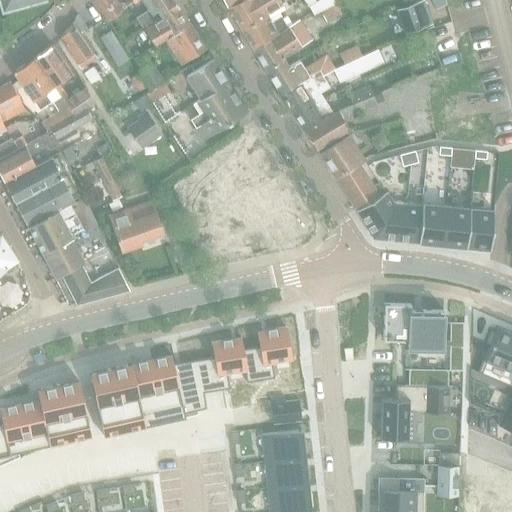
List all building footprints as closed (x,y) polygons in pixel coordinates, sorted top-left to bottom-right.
[(0,0),(0,7),(1,12),(45,0),(0,0)] [(118,3),(116,0),(94,0),(105,15),(108,19),(122,8),(121,7),(125,4),(122,0),(118,3)] [(147,8),(135,17),(142,27),(156,19),(157,20),(168,13),(165,8),(175,2),(174,0),(142,0),(145,4),(147,8)] [(278,0),(224,0),(228,6),(241,29),(267,14),(264,9),(267,7),(269,10),(280,3),(278,0)] [(320,11),(334,2),(333,0),(316,0),(307,5),(313,14),(320,11)] [(432,22),(423,0),(421,0),(396,9),(405,32),(432,22)] [(156,19),(142,27),(153,43),(164,37),(166,36),(167,37),(189,23),(175,2),(165,8),(168,13),(157,20),(156,19)] [(340,12),(334,2),(320,11),(325,21),(340,12)] [(78,31),(84,27),(76,14),(72,22),(59,37),(76,62),(82,71),(87,68),(84,63),(95,56),(92,52),(78,31)] [(286,27),(282,17),(272,22),(267,14),(241,29),(249,43),(253,49),(286,27)] [(267,71),(286,60),(283,56),(310,39),(299,19),(286,27),(253,49),(267,71)] [(166,36),(164,37),(180,63),(205,47),(189,23),(167,37),(166,36)] [(110,29),(98,36),(117,65),(128,58),(110,29)] [(52,44),(34,56),(53,85),(64,100),(69,97),(57,82),(72,73),(52,44)] [(377,49),(367,54),(343,65),(334,69),(335,69),(340,80),(383,60),(377,49)] [(153,88),(163,81),(150,61),(149,62),(143,52),(135,57),(141,67),(140,67),(150,84),(153,88)] [(326,55),(304,68),(300,60),(288,65),(286,60),(267,71),(280,92),(309,76),(320,71),(322,75),(335,69),(334,69),(326,55)] [(48,88),(64,108),(68,106),(64,100),(53,85),(34,56),(13,70),(32,99),(48,88)] [(200,97),(226,80),(212,58),(186,75),(200,97)] [(130,78),(138,90),(148,83),(140,70),(130,78)] [(280,92),(279,93),(290,111),(320,93),(319,92),(328,87),(322,76),(322,75),(320,71),(309,76),(280,92)] [(226,80),(200,97),(196,100),(208,118),(195,127),(203,139),(236,117),(234,115),(242,110),(242,105),(226,80)] [(0,85),(0,111),(20,101),(10,81),(0,85)] [(163,81),(153,88),(150,84),(143,89),(152,103),(170,92),(163,81)] [(350,92),(354,103),(372,95),(368,84),(350,92)] [(64,100),(68,106),(74,115),(87,106),(87,107),(92,115),(99,109),(95,102),(85,86),(69,97),(64,100)] [(380,102),(385,122),(424,112),(419,92),(380,102)] [(320,93),(290,111),(301,129),(304,128),(333,113),(320,93)] [(41,122),(47,131),(74,115),(68,106),(64,108),(41,122)] [(11,137),(0,142),(0,171),(4,180),(48,157),(58,152),(48,157),(43,150),(57,143),(58,142),(77,132),(74,127),(92,115),(87,107),(74,115),(47,131),(16,148),(11,137)] [(304,128),(319,153),(350,132),(351,133),(361,126),(356,118),(347,124),(338,111),(333,113),(304,128)] [(424,112),(385,122),(390,142),(429,133),(424,112)] [(150,139),(159,133),(147,115),(130,127),(140,141),(148,135),(150,139)] [(249,124),(211,148),(227,173),(265,149),(249,124)] [(319,153),(333,176),(363,157),(367,155),(358,141),(367,135),(361,126),(351,133),(350,132),(319,153)] [(68,160),(76,156),(70,145),(63,149),(68,160)] [(439,146),(438,154),(450,155),(450,147),(439,146)] [(462,148),(451,147),(450,155),(462,156),(462,148)] [(265,149),(227,173),(242,197),(280,173),(265,149)] [(414,149),(406,151),(409,163),(417,161),(414,149)] [(474,149),(473,157),(485,158),(486,150),(474,149)] [(16,202),(69,174),(58,151),(58,152),(48,157),(4,180),(16,202)] [(406,151),(399,154),(402,165),(409,163),(406,151)] [(92,160),(111,198),(120,194),(101,155),(92,160)] [(355,209),(378,194),(358,163),(365,159),(363,157),(333,176),(334,178),(335,177),(355,209)] [(242,197),(238,199),(244,208),(252,203),(262,219),(293,199),(293,200),(296,198),(280,173),(242,197)] [(16,202),(28,224),(81,196),(69,174),(16,202)] [(228,207),(218,190),(211,193),(221,211),(228,207)] [(378,194),(355,209),(372,237),(382,238),(382,232),(402,200),(390,199),(385,190),(378,194)] [(41,250),(93,223),(95,223),(81,196),(28,224),(41,250)] [(262,219),(257,221),(270,242),(284,234),(286,237),(295,231),(293,228),(306,220),(293,200),(293,199),(262,219)] [(138,238),(161,230),(150,200),(109,215),(121,249),(140,242),(138,238)] [(382,232),(382,238),(418,241),(421,202),(402,200),(382,232)] [(421,202),(418,241),(441,244),(445,204),(421,202)] [(445,204),(441,244),(464,246),(468,207),(445,204)] [(468,207),(464,246),(489,248),(493,209),(468,207)] [(248,228),(240,214),(226,222),(234,236),(242,232),(248,228)] [(41,250),(55,276),(83,261),(82,257),(105,245),(93,223),(41,250)] [(0,268),(16,258),(0,232),(0,268)] [(247,242),(242,232),(234,236),(240,246),(247,242)] [(68,300),(71,302),(128,287),(105,245),(82,257),(83,261),(55,276),(68,300)] [(408,303),(382,302),(382,338),(407,339),(407,344),(442,345),(442,344),(448,344),(448,345),(462,345),(462,321),(449,321),(448,340),(442,339),(442,309),(408,308),(408,303)] [(488,326),(482,342),(487,344),(482,358),(511,370),(511,393),(511,397),(508,396),(497,423),(511,429),(511,330),(511,331),(495,325),(494,328),(488,326)] [(242,348),(241,348),(244,368),(243,368),(245,381),(273,376),(271,361),(290,358),(285,326),(256,330),(258,345),(242,348)] [(213,356),(196,359),(201,391),(202,391),(222,388),(228,387),(226,372),(243,368),(244,368),(241,348),(242,348),(240,336),(211,341),(213,356)] [(170,354),(129,363),(143,426),(184,417),(183,412),(182,412),(171,363),(172,363),(170,354)] [(172,363),(171,363),(182,412),(183,412),(205,407),(202,391),(201,391),(196,359),(172,363)] [(129,363),(89,372),(102,433),(102,435),(143,426),(129,363)] [(447,368),(407,368),(407,384),(447,385),(447,368)] [(78,379),(36,389),(38,398),(38,399),(39,399),(49,445),(90,436),(78,379)] [(380,397),(379,437),(411,438),(412,411),(448,412),(448,385),(395,384),(394,397),(380,397)] [(283,395),(269,397),(272,422),(300,419),(298,399),(283,401),(283,395)] [(23,402),(0,406),(0,416),(1,422),(2,423),(2,422),(9,454),(46,446),(49,445),(39,399),(38,399),(38,398),(23,402)] [(1,422),(0,422),(0,455),(9,454),(2,422),(2,423),(1,422)] [(301,429),(260,433),(263,460),(304,456),(301,429)] [(237,430),(229,431),(230,443),(238,442),(237,430)] [(304,456),(263,460),(266,487),(307,482),(304,456)] [(241,463),(233,464),(234,476),(242,475),(241,463)] [(437,464),(436,495),(457,495),(458,465),(437,464)] [(376,511),(413,511),(414,491),(423,491),(423,478),(398,477),(397,490),(377,489),(376,511)] [(307,482),(266,487),(268,511),(276,511),(310,508),(307,482)] [(133,484),(121,486),(122,494),(134,492),(133,484)] [(107,488),(95,490),(96,498),(108,496),(107,488)] [(244,489),(236,490),(237,502),(245,501),(244,489)] [(82,492),(70,494),(72,502),(84,500),(82,492)] [(55,500),(44,505),(46,511),(48,511),(58,508),(55,500)]
